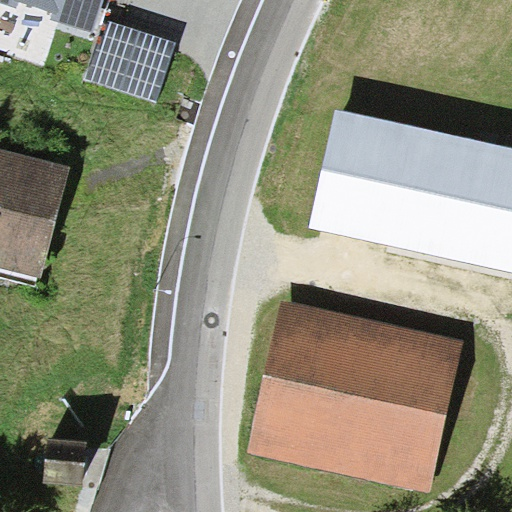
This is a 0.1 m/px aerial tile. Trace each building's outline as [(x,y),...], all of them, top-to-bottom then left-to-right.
[(0,0),(0,7),(93,39),(106,0),(0,0)] [(164,0),(157,25),(196,37),(206,0),(164,0)] [(511,155),(336,116),(310,234),(511,278),(511,155)] [(23,158),(0,151),(0,269),(43,281),(72,170),(23,158)] [(464,346),(282,305),(249,455),(431,495),(464,346)] [(46,445),(43,490),(84,492),(86,447),(46,445)]
